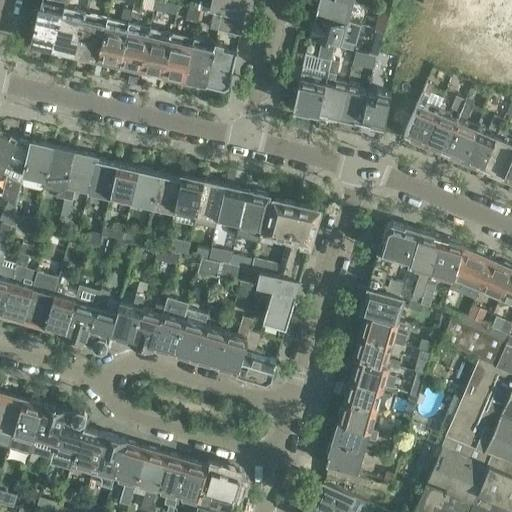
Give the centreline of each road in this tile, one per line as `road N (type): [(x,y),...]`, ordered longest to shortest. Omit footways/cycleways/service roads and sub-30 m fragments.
road 1 (residential): [(238,135),(0,89)]
road 2 (residential): [(291,402),(367,172)]
road 3 (residential): [(106,380),(121,414),(274,463)]
road 4 (residential): [(291,402),(149,363),(123,366),(106,380)]
road 5 (residential): [(511,228),(367,172)]
road 6 (residential): [(238,135),(276,0)]
road 7 (residential): [(367,172),(238,135)]
